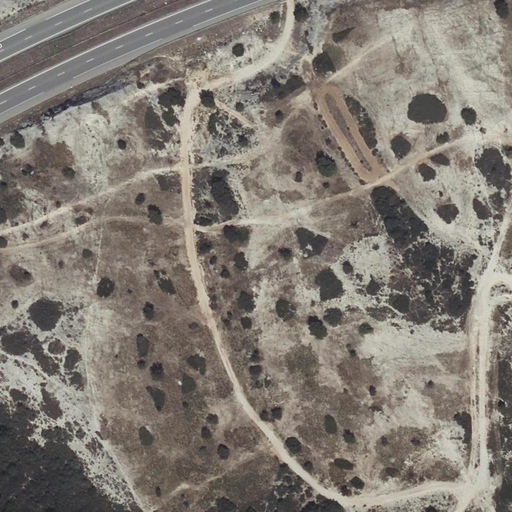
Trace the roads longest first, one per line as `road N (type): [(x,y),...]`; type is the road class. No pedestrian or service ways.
road 1 (track): [(291,1),(281,38),(263,60),(198,98),(186,129),(189,223),(227,368),(252,420),(326,492),(355,505),(476,485),(492,511)]
road 2 (track): [(0,249),(65,237),(109,216),(190,228),(251,221),(344,197),(485,135),(511,145)]
road 3 (motorway): [(0,105),(96,56),(238,0)]
road 4 (track): [(454,511),(476,485),(485,443),(482,322),(492,290),(511,285)]
road 5 (motorway): [(112,0),(0,54)]
